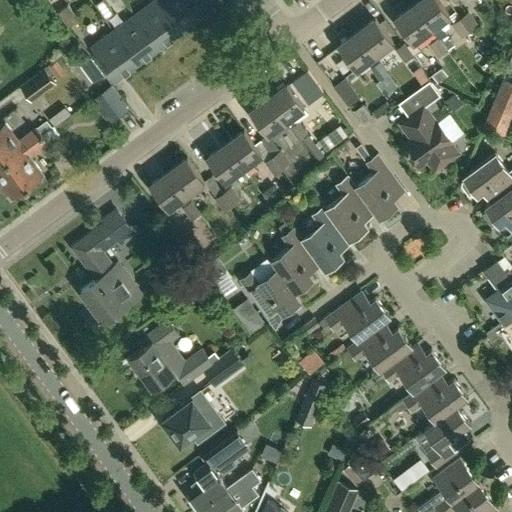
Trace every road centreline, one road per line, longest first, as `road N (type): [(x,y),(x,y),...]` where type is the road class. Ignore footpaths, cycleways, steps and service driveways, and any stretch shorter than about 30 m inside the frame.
road 1 (residential): [(0,252),(291,40)]
road 2 (tertiary): [(144,511),(0,315)]
road 3 (residential): [(431,217),(291,40)]
road 4 (residential): [(493,402),(402,288)]
road 5 (residential): [(431,217),(449,223),(465,245),(402,288)]
